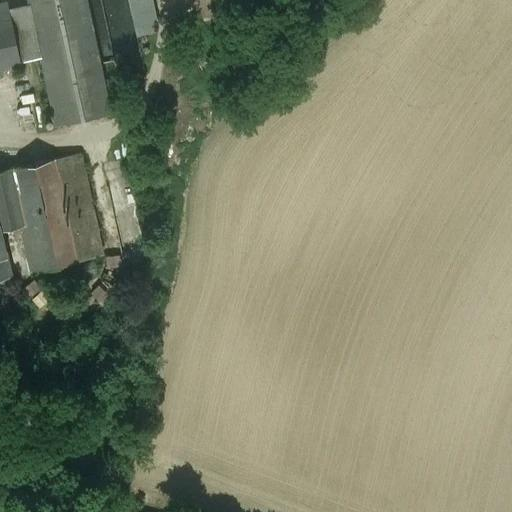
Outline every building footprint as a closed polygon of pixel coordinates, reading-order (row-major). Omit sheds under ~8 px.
[(84,0),(29,0),(54,115),(56,123),(56,124),(108,112),(84,0)] [(153,0),(129,0),(138,39),(160,35),(153,0)] [(7,3),(0,4),(0,65),(20,61),(7,3)] [(54,115),(43,117),(45,125),(56,123),(54,115)] [(79,152),(0,168),(0,227),(21,223),(31,267),(101,252),(79,152)] [(0,232),(0,273),(9,272),(0,232)]
